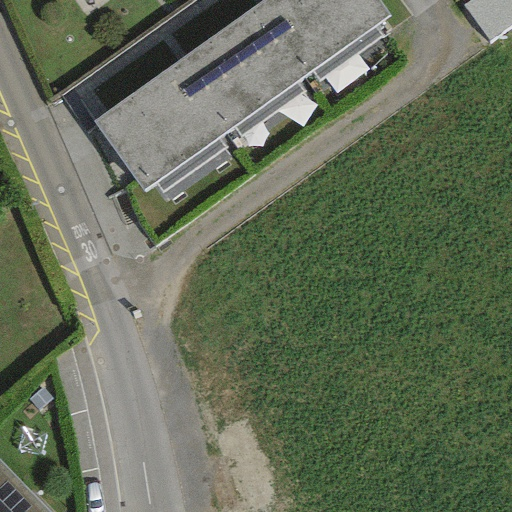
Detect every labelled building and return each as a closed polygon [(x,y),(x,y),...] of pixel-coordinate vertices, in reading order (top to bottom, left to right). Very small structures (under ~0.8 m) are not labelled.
[(387,17),(375,0),(263,0),(252,7),(302,77),(387,17)] [(511,0),(477,0),(473,2),(487,39),(511,29),(511,0)] [(302,77),(252,7),(173,64),(222,133),(302,77)] [(222,133),(173,64),(91,122),(140,191),(222,133)] [(52,511),(0,458),(0,511),(52,511)]
